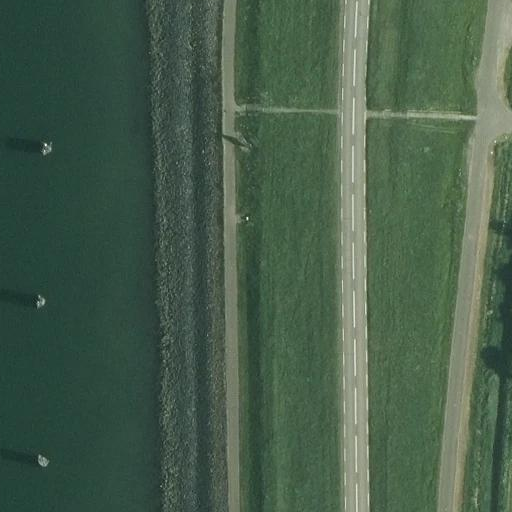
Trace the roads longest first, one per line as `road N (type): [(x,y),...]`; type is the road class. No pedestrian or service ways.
road 1 (tertiary): [(358,511),(352,113),(359,0)]
road 2 (unclassified): [(446,511),(484,117)]
